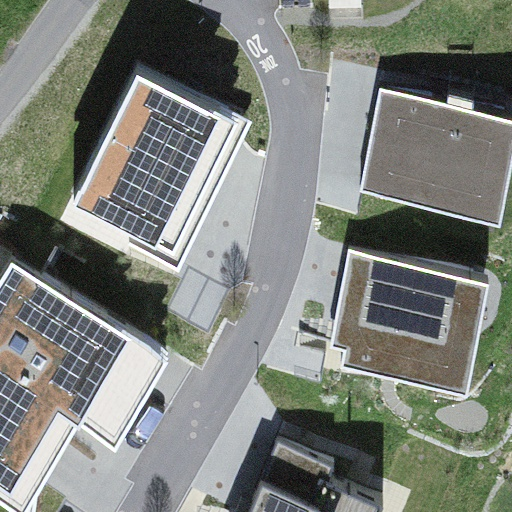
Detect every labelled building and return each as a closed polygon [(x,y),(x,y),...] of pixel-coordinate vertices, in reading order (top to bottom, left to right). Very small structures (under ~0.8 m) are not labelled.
[(241,130),(139,82),(79,206),(180,255),(241,130)] [(511,146),(511,124),(385,96),(364,189),(496,219),(511,146)] [(486,287),(353,259),(334,345),(350,348),(347,366),(464,391),(486,287)] [(0,294),(0,492),(23,507),(78,420),(113,443),(162,365),(15,272),(0,294)] [(330,470),(280,450),(254,511),(375,511),(377,510),(323,488),(330,470)]
